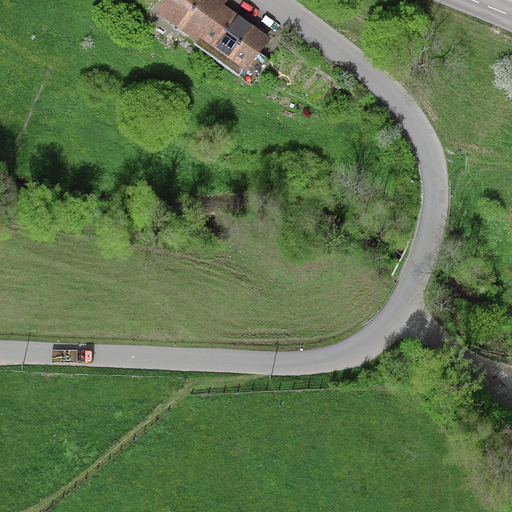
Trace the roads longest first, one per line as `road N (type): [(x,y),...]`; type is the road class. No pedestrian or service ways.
road 1 (tertiary): [(271,0),(370,72),(423,137),(437,201),(429,243),(397,314),(358,350),(300,363),(0,351)]
road 2 (track): [(397,314),(446,348),(511,421)]
